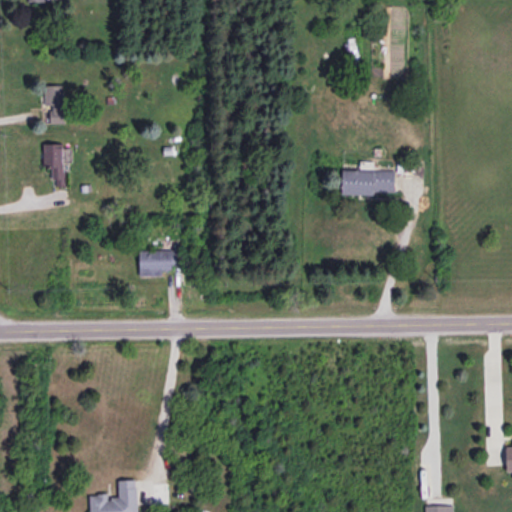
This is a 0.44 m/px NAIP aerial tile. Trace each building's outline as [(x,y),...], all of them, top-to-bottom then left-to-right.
[(63,84),(44,85),(44,105),(50,105),(51,123),(64,123),(63,84)] [(63,143),(43,143),(43,167),(52,166),(52,186),(64,185),(63,143)] [(394,191),(394,170),(342,169),(341,194),(374,195),(374,191),(394,191)] [(182,265),(182,249),(138,250),(139,276),(162,275),(162,270),(171,269),(171,266),(182,265)] [(89,511),(137,511),(136,479),(117,479),(118,497),(107,497),(107,493),(89,494),(89,511)]
